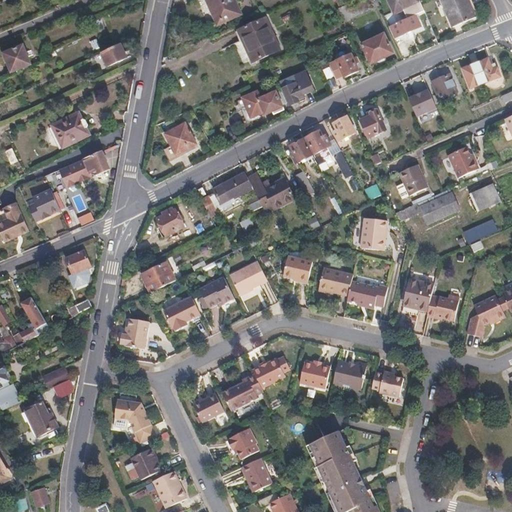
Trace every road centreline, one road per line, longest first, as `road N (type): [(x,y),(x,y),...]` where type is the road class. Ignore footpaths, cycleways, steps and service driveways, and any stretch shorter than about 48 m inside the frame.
road 1 (residential): [(130,210),(338,101),(511,27)]
road 2 (residential): [(434,357),(279,320),(158,380)]
road 3 (residential): [(130,210),(130,168),(162,0)]
road 4 (residential): [(93,366),(130,210)]
road 5 (residential): [(422,506),(408,465),(434,357)]
road 6 (residential): [(73,511),(73,467),(93,366)]
road 7 (residential): [(158,380),(220,511)]
road 8 (residential): [(0,271),(130,210)]
